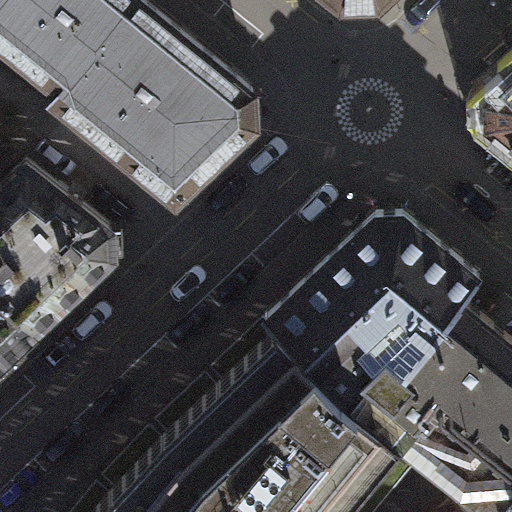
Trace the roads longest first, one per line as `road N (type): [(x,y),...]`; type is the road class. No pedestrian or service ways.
road 1 (residential): [(0,453),(372,107)]
road 2 (residential): [(511,222),(372,107)]
road 3 (residential): [(372,107),(247,0)]
road 4 (residential): [(372,107),(486,0)]
